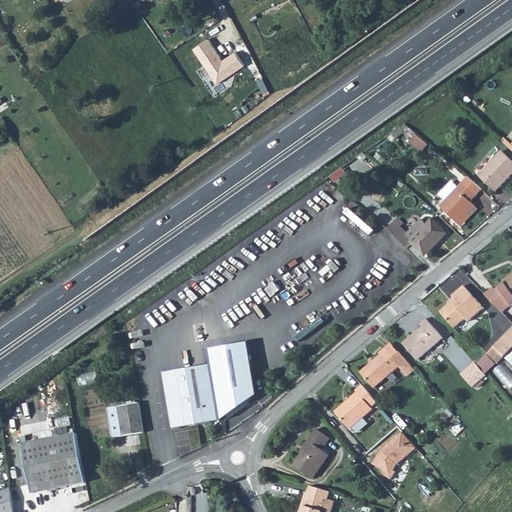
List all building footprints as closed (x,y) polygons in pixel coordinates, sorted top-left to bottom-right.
[(210,40),(195,50),(219,85),(245,67),(235,53),(224,60),(210,40)] [(2,95),(0,96),(0,112),(10,105),(2,95)] [(392,134),(395,139),(404,133),(410,128),(405,125),(392,134)] [(404,133),(411,140),(416,145),(421,139),(410,128),(404,133)] [(482,179),(496,192),(511,174),(511,160),(501,151),(482,171),(486,174),(482,179)] [(326,180),(334,186),(345,173),(341,170),(326,180)] [(440,207),(458,224),(475,205),(471,202),(482,189),(469,177),(457,188),(451,183),(439,195),(445,201),(440,207)] [(458,224),(461,226),(478,208),(475,205),(458,224)] [(386,224),(392,218),(380,213),(377,215),(386,224)] [(384,226),(408,248),(412,244),(424,255),(446,233),(432,220),(427,225),(422,220),(408,234),(400,227),(403,224),(398,219),(395,222),(392,218),(386,224),(384,226)] [(484,294),(502,312),(511,305),(511,273),(503,280),(504,282),(494,289),(493,288),(484,294)] [(448,304),(441,311),(456,328),(466,319),(469,322),(484,308),(463,286),(452,295),(454,297),(457,301),(453,304),(451,302),(448,304)] [(404,343),(419,360),(444,338),(426,318),(420,324),(422,327),(404,343)] [(511,349),(511,328),(494,347),(505,357),(511,349)] [(386,349),(393,357),(399,352),(392,344),(386,349)] [(212,352),(213,366),(223,423),(261,399),(251,345),(212,352)] [(505,357),(494,347),(487,355),(497,365),(505,357)] [(386,349),(385,348),(379,353),(381,355),(361,372),(375,388),(401,365),(409,375),(415,370),(399,352),(393,357),(386,349)] [(476,362),(463,374),(474,387),(488,375),(476,362)] [(213,366),(166,375),(176,431),(223,423),(213,366)] [(337,414),(350,429),(372,409),(371,407),(377,402),(362,385),(356,391),(357,392),(346,402),(348,404),(337,414)] [(335,412),(337,414),(348,404),(346,402),(335,412)] [(118,407),(123,436),(144,432),(139,403),(118,407)] [(294,466),(313,478),(329,455),(319,448),(322,444),(325,446),(330,438),(316,429),(303,448),(305,450),(294,466)] [(418,449),(404,433),(383,452),(377,461),(378,468),(384,472),(385,476),(392,481),(398,473),(395,472),(399,466),(418,449)] [(76,434),(22,445),(31,494),(86,483),(76,434)] [(310,486),(307,493),(306,492),(299,511),(319,511),(324,498),(327,491),(310,486)] [(14,511),(11,489),(0,492),(0,511),(14,511)] [(319,511),(323,511),(321,511),(325,500),(328,500),(330,492),(327,491),(324,498),(319,511)]
